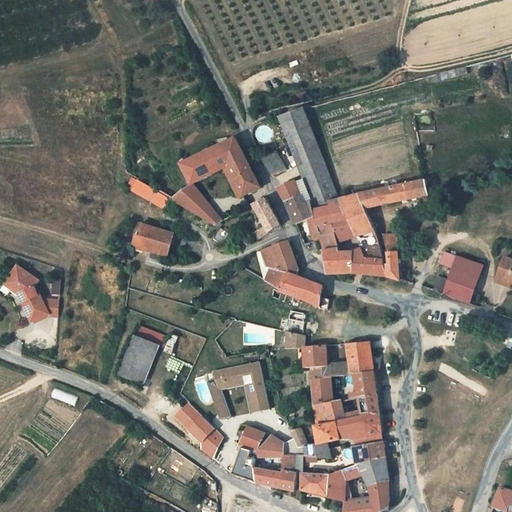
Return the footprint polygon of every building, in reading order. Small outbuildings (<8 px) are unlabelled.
[(333,180),(307,111),(284,119),(306,180),(309,188),(333,180)] [(160,192),(164,194),(174,200),(191,185),(225,169),(240,198),(245,195),(261,187),(255,176),(246,158),(236,140),(183,164),(182,166),(187,175),(160,192)] [(286,170),(276,150),(263,157),(273,176),(286,170)] [(334,207),(332,203),(342,201),(334,180),(333,180),(309,188),(313,200),(306,203),(298,183),(279,188),(286,201),(292,214),(297,225),(308,221),(317,217),(314,211),(334,207)] [(298,183),(306,203),(313,200),(309,188),(306,180),(298,183)] [(172,201),(138,181),(133,191),(167,211),(172,201)] [(377,192),(342,201),(349,221),(354,235),(356,238),(375,233),(367,210),(430,197),(427,181),(377,192)] [(197,214),(215,225),(223,220),(191,185),(174,200),(186,207),(197,214)] [(266,226),(253,235),(258,242),(282,226),(277,216),(266,197),(254,204),(266,226)] [(317,217),(308,221),(310,226),(313,225),(317,241),(321,239),(321,237),(335,236),(334,227),(349,221),(342,201),(332,203),(334,207),(314,211),(317,217)] [(321,237),(321,239),(324,250),(337,250),(336,240),(354,235),(349,221),(334,227),(335,236),(321,237)] [(174,235),(140,225),(135,246),(149,250),(148,252),(169,257),(174,235)] [(360,251),(363,258),(364,275),(369,275),(387,277),(385,270),(381,253),(375,233),(356,238),(360,251)] [(384,262),(385,270),(387,277),(400,280),(398,236),(383,237),(385,254),(386,254),(386,261),(384,262)] [(293,254),(289,242),(264,251),(268,267),(272,268),(290,274),(297,277),(299,270),(293,254)] [(149,250),(135,246),(134,250),(148,254),(148,252),(149,250)] [(327,274),(353,274),(353,253),(338,253),(337,250),(324,250),(327,260),(327,274)] [(360,251),(353,253),(353,274),(364,275),(363,258),(360,251)] [(511,259),(504,257),(495,281),(509,287),(510,285),(511,282),(511,259)] [(444,296),(468,304),(480,269),(469,265),(456,260),(448,282),(444,296)] [(267,282),(282,291),(290,274),(272,268),(267,282)] [(19,300),(33,321),(49,311),(35,294),(37,292),(30,286),(32,279),(20,274),(18,277),(7,272),(2,286),(8,288),(6,293),(16,296),(18,295),(20,298),(19,300)] [(290,274),(282,291),(281,292),(299,298),(306,301),(320,307),(319,309),(329,310),(330,299),(322,298),(324,286),(297,277),(290,274)] [(448,282),(436,278),(433,292),(440,294),(444,296),(448,282)] [(52,280),(52,294),(61,294),(61,280),(52,280)] [(160,344),(166,346),(170,336),(138,325),(136,332),(135,334),(160,344)] [(305,335),(290,331),(288,347),(305,346),(306,335),(305,335)] [(171,333),(170,336),(166,346),(164,351),(172,354),(179,336),(171,333)] [(146,382),(160,344),(135,334),(121,373),(146,382)] [(357,343),(347,344),(350,362),(352,375),(355,375),(374,373),(373,364),(370,343),(357,343)] [(326,345),(305,346),(307,368),(312,367),(311,375),(312,378),(329,377),(352,375),(350,362),(328,365),(326,345)] [(249,388),(255,411),(271,407),(261,361),(213,372),(219,387),(248,381),(249,388)] [(213,372),(205,375),(207,379),(214,397),(222,394),(219,387),(213,372)] [(374,373),(355,375),(358,392),(359,398),(377,395),(376,383),(374,373)] [(333,402),(329,377),(312,378),(315,404),(333,402)] [(248,381),(219,387),(222,394),(231,416),(234,415),(226,393),(246,389),(251,412),(255,411),(249,388),(248,381)] [(222,394),(214,397),(223,419),(227,418),(231,416),(222,394)] [(351,440),(355,440),(383,434),(380,416),(378,397),(377,395),(359,398),(362,418),(363,425),(347,429),(346,421),(342,401),(337,402),(341,439),(345,439),(351,440)] [(310,445),(306,445),(306,455),(332,459),(330,448),(328,442),(341,439),(337,402),(333,402),(315,404),(318,425),(316,425),(319,443),(310,445)] [(223,437),(189,403),(175,417),(202,443),(202,449),(212,457),(223,437)] [(362,418),(346,421),(347,429),(363,425),(362,418)] [(245,446),(261,451),(275,435),(270,434),(252,425),(244,445),(245,446)] [(298,447),(306,445),(310,445),(301,428),(292,430),(298,447)] [(384,438),(383,434),(355,440),(356,446),(361,446),(384,443),(384,438)] [(285,472),(258,466),(258,480),(258,481),(274,485),(296,490),(298,474),(295,473),(294,455),(286,454),(286,443),(284,442),(275,435),(261,451),(260,455),(285,457),(285,472)] [(359,465),(379,458),(386,459),(385,450),(384,443),(361,446),(356,446),(353,447),(357,465),(359,465)] [(234,472),(258,480),(258,466),(260,455),(261,451),(245,446),(234,472)] [(294,455),(295,473),(298,474),(303,473),(304,473),(303,455),(294,455)] [(363,474),(368,485),(389,481),(389,480),(388,471),(386,459),(379,458),(359,465),(363,474)] [(376,511),(370,492),(360,494),(361,499),(353,500),(347,480),(363,474),(359,465),(357,465),(338,471),(331,474),(329,496),(344,500),(344,511),(376,511)] [(303,490),(329,496),(331,474),(304,473),(303,473),(303,490)] [(368,485),(370,492),(376,511),(381,511),(389,507),(390,503),(389,489),(389,481),(368,485)] [(506,511),(511,511),(511,491),(500,489),(494,503),(492,507),(506,511)]
